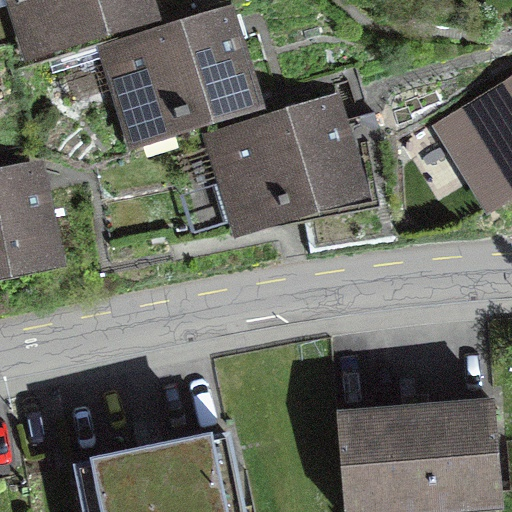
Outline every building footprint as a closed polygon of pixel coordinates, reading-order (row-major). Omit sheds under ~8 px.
[(16,0),(30,43),(146,9),(143,0),(16,0)] [(111,51),(135,131),(250,96),(225,16),(111,51)] [(511,88),(447,128),(489,197),(511,182),(511,88)] [(216,138),(240,219),(355,184),(331,104),(216,138)] [(0,177),(0,262),(51,253),(35,171),(0,177)] [(493,405),(339,417),(346,511),(447,511),(502,508),(493,405)] [(245,511),(229,433),(73,465),(83,511),(245,511)]
